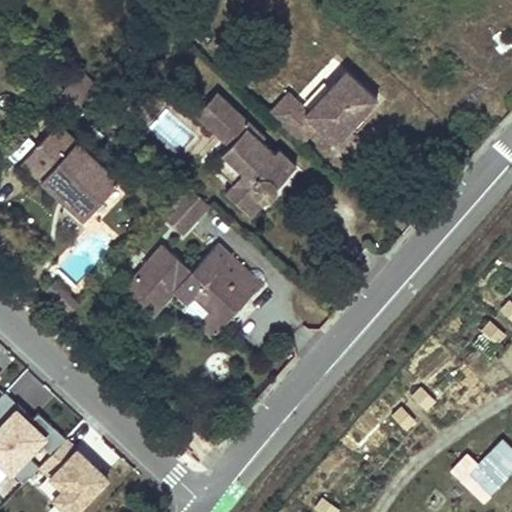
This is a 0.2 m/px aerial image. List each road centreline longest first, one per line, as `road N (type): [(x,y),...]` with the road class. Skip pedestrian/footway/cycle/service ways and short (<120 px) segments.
road 1 (residential): [(511,141),(198,511)]
road 2 (track): [(379,511),(395,484),(511,400)]
